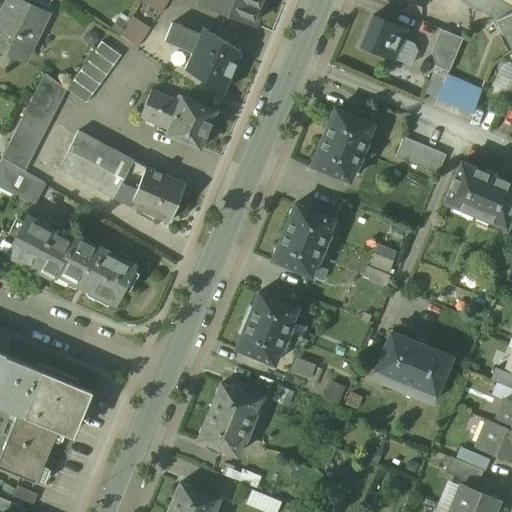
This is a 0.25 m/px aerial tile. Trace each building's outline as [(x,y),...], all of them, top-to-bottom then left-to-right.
[(46,13),(19,0),(10,0),(0,21),(0,49),(22,61),(46,13)] [(169,0),(143,0),(142,2),(160,14),(169,0)] [(202,0),(202,1),(213,6),(212,8),(253,24),(262,0),(202,0)] [(489,0),(458,0),(482,14),(484,10),(489,0)] [(511,10),(511,6),(502,0),(489,0),(484,10),(493,14),(496,19),(511,10)] [(511,10),(496,19),(496,20),(511,48),(511,10)] [(405,28),(373,15),(360,46),(392,60),(405,28)] [(150,29),(132,17),(119,35),(137,48),(150,29)] [(239,52),(202,28),(200,35),(172,23),(165,39),(193,52),(186,68),(223,92),(239,52)] [(463,39),(441,29),(431,52),(435,66),(449,72),(463,39)] [(101,41),(66,89),(86,104),(121,56),(101,41)] [(434,68),(424,92),(438,98),(448,74),(434,68)] [(45,73),(2,158),(24,171),(66,90),(45,73)] [(483,89),(448,74),(438,98),(473,113),(483,89)] [(216,110),(182,96),(180,101),(151,89),(140,117),(168,129),(166,133),(200,148),(216,110)] [(372,123),(334,108),(322,137),(363,154),(368,141),(365,140),(372,123)] [(146,167),(80,131),(59,168),(130,207),(146,167)] [(446,154),(402,136),(393,157),(437,175),(446,154)] [(363,154),(322,137),(311,163),(349,179),(356,162),(359,164),(363,154)] [(24,171),(2,158),(0,161),(0,186),(34,203),(44,183),(24,171)] [(496,175),(485,170),(484,172),(459,161),(442,201),(451,204),(448,211),(493,229),(496,223),(504,226),(511,206),(511,183),(495,176),(496,175)] [(185,183),(146,167),(130,207),(170,222),(185,183)] [(332,218),(294,202),(282,231),(324,248),(329,236),(326,235),(332,218)] [(73,240),(26,216),(7,253),(54,278),(57,273),(56,273),(73,240)] [(324,248),(282,231),(271,258),(310,273),(316,257),(320,259),(324,248)] [(135,266),(75,236),(73,240),(56,273),(57,273),(116,304),(135,266)] [(391,269),(399,250),(380,243),(373,262),(391,269)] [(384,273),(365,265),(359,276),(379,284),(384,273)] [(295,308),(257,292),(251,306),(248,304),(242,318),(287,336),(292,323),(289,321),(295,308)] [(287,336),(242,318),(236,333),(240,334),(234,348),(272,364),(278,350),(281,351),(287,336)] [(451,356),(389,330),(370,376),(431,402),(451,356)] [(0,350),(0,399),(21,408),(0,457),(0,467),(37,483),(79,379),(39,363),(37,368),(5,355),(6,353),(0,350)] [(295,365),(311,374),(316,365),(300,356),(295,365)] [(511,374),(496,368),(491,380),(496,383),(511,388),(511,374)] [(247,387),(234,382),(231,387),(221,383),(209,411),(251,428),(257,414),(254,413),(259,399),(244,393),(247,387)] [(511,388),(496,383),(492,394),(504,399),(511,401),(511,388)] [(511,401),(504,399),(494,423),(494,424),(511,431),(511,401)] [(251,428),(209,411),(198,439),(209,444),(206,450),(218,455),(221,449),(236,455),(242,442),(245,443),(251,428)] [(511,431),(494,424),(494,423),(487,420),(476,446),(511,460),(511,431)] [(488,458),(460,447),(455,459),(483,470),(488,458)] [(455,459),(450,457),(444,472),(477,485),(483,471),(483,470),(455,459)] [(205,486),(193,481),(191,487),(180,483),(168,511),(170,511),(213,511),(219,499),(203,492),(205,486)] [(19,485),(15,493),(34,501),(38,493),(19,485)] [(493,511),(498,500),(461,485),(451,510),(455,511),(493,511)] [(247,501),(273,511),(276,511),(282,499),(253,487),(247,501)] [(17,511),(20,507),(0,498),(0,511),(17,511)]
